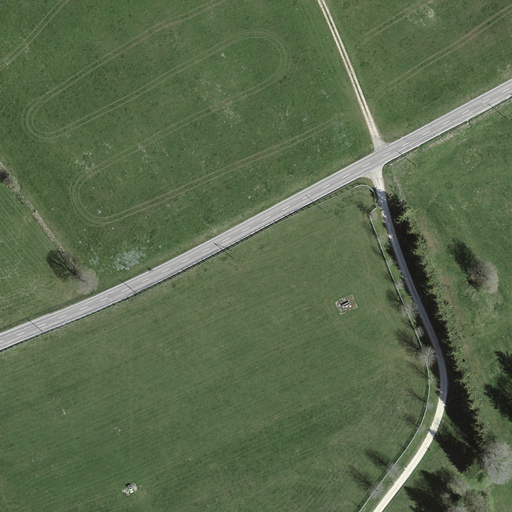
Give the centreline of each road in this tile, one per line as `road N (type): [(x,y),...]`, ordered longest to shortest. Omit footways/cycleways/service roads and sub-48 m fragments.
road 1 (secondary): [(511,86),(183,262),(0,341)]
road 2 (track): [(383,156),(320,0)]
